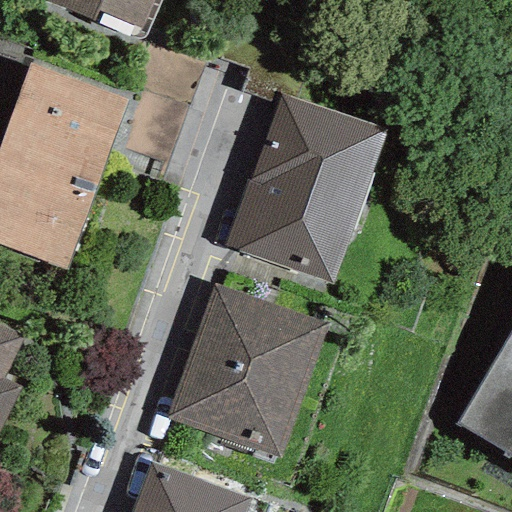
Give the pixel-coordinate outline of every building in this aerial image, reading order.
[(151,0),(48,0),(86,16),(90,5),(140,27),(151,0)] [(129,99),(26,60),(0,128),(0,246),(64,270),(129,99)] [(277,92),(225,243),(333,279),(384,129),(277,92)] [(212,283),(167,418),(280,455),(324,321),(212,283)] [(511,322),(453,422),(511,456),(511,322)] [(20,336),(0,326),(0,422),(18,383),(1,375),(20,336)] [(241,511),(246,496),(148,463),(131,511),(241,511)]
